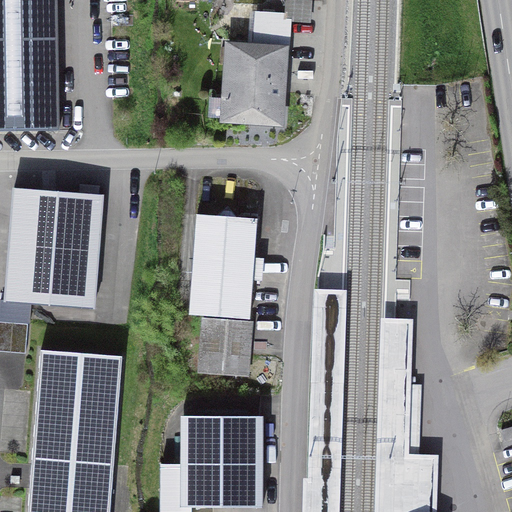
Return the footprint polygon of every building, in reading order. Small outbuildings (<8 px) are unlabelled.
[(0,0),(0,131),(58,130),(56,0),(0,0)] [(324,7),(294,6),(294,28),(324,29),(324,7)] [(224,118),(279,122),(286,16),(257,14),(255,48),(229,46),(224,118)] [(79,193),(14,188),(5,302),(93,309),(102,194),(99,194),(100,186),(79,185),(79,193)] [(217,216),(197,214),(189,314),(224,316),(232,317),(249,318),(257,218),(237,217),(227,206),(217,216)] [(201,370),(245,374),(249,323),(231,322),(232,317),(224,316),(224,321),(205,320),(201,370)] [(0,321),(0,351),(25,353),(28,323),(0,321)] [(109,511),(122,356),(41,349),(27,511),(109,511)] [(262,415),(181,415),(181,506),(262,507),(262,415)] [(511,438),(511,427),(501,430),(504,441),(511,438)] [(437,511),(439,448),(398,447),(396,511),(437,511)]
